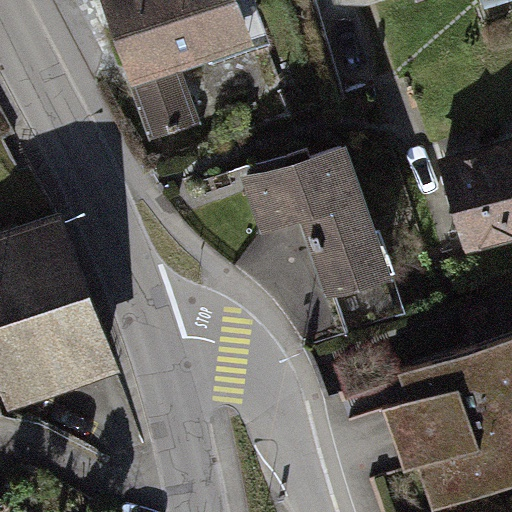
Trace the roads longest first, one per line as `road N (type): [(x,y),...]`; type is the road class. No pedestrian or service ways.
road 1 (tertiary): [(157,346),(103,199),(1,0)]
road 2 (residential): [(157,346),(207,340),(254,366),(274,401),(310,511)]
road 3 (unknown): [(198,509),(118,490),(0,446)]
road 4 (tertiary): [(199,511),(157,346)]
